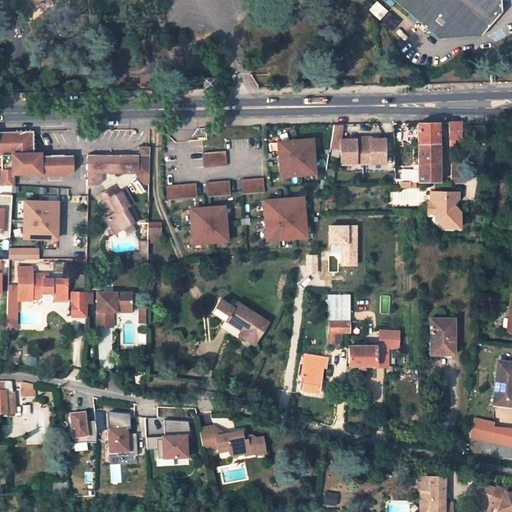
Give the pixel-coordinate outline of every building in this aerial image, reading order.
[(392,0),(438,39),(481,37),(502,12),(501,1),(501,0),(392,0)] [(205,89),(215,88),(215,77),(205,78),(205,89)] [(418,141),(418,144),(438,144),(438,138),(438,123),(433,123),(418,123),(418,133),(418,141)] [(438,138),(449,138),(449,123),(438,123),(438,138)] [(455,138),(460,138),(461,123),(456,123),(449,123),(449,138),(455,138)] [(333,125),(331,138),(330,148),(339,150),(341,138),(343,125),(333,125)] [(0,131),(0,154),(2,155),(1,165),(1,182),(1,185),(12,185),(12,173),(21,173),(21,169),(40,168),(40,173),(40,175),(67,174),(72,169),(73,155),(40,155),(40,153),(33,153),(33,146),(33,131),(0,131)] [(383,136),(341,138),(339,150),(340,164),(385,164),(383,136)] [(312,137),(277,141),(280,175),(315,172),(312,137)] [(439,177),(438,144),(418,144),(418,169),(418,181),(439,181),(439,177)] [(140,156),(89,154),(88,184),(97,184),(102,182),(102,172),(135,173),(143,184),(149,184),(150,147),(140,147),(140,156)] [(205,166),(227,164),(225,149),(203,151),(205,166)] [(456,162),(450,167),(451,172),(460,172),(460,166),(456,162)] [(418,169),(402,170),(402,182),(414,181),(418,181),(418,169)] [(460,172),(451,172),(451,181),(465,180),(465,172),(460,172)] [(243,193),(265,191),(263,176),(241,178),(243,193)] [(209,196),(231,194),(229,179),(207,181),(209,196)] [(171,200),(198,198),(196,182),(166,185),(168,204),(171,204),(171,200)] [(133,204),(125,189),(116,193),(113,187),(100,194),(103,202),(106,200),(113,214),(106,219),(111,229),(108,231),(111,235),(134,223),(126,208),(129,206),(133,204)] [(457,190),(430,191),(430,201),(437,208),(437,213),(437,219),(444,226),(453,226),(452,218),(461,218),(460,210),(453,202),(458,198),(457,190)] [(0,235),(9,236),(11,195),(4,194),(0,194),(0,235)] [(293,237),(293,227),(305,227),(302,196),(263,200),(267,239),(293,237)] [(56,201),(23,200),(23,237),(56,237),(56,201)] [(98,204),(106,219),(113,214),(106,200),(103,202),(98,204)] [(428,214),(437,213),(437,208),(430,201),(427,201),(428,214)] [(190,208),(193,242),(227,239),(224,205),(190,208)] [(126,208),(134,223),(137,221),(129,206),(126,208)] [(452,218),(453,226),(460,226),(461,218),(452,218)] [(148,222),(148,237),(161,237),(161,222),(148,222)] [(147,240),(139,240),(139,252),(139,259),(147,259),(147,242),(147,240)] [(39,259),(39,247),(9,247),(9,259),(39,259)] [(18,267),(18,300),(32,300),(32,298),(43,298),(43,296),(51,296),(51,300),(66,301),(66,279),(49,279),(49,274),(33,274),(33,267),(18,267)] [(85,317),(86,293),(72,293),(72,317),(85,317)] [(96,293),(96,328),(111,328),(111,313),(115,313),(115,309),(130,309),(130,293),(96,293)] [(328,295),(328,347),(339,347),(339,339),(341,339),(341,332),(348,332),(348,295),(328,295)] [(224,320),(241,331),(237,336),(253,345),(267,322),(236,302),(232,308),(219,300),(218,302),(211,313),(224,320)] [(7,312),(7,323),(12,323),(12,331),(16,329),(16,319),(7,312)] [(453,319),(429,319),(430,354),(450,354),(451,338),(453,338),(453,319)] [(241,331),(224,320),(219,328),(224,331),(236,338),(237,336),(241,331)] [(394,344),(385,344),(384,349),(387,348),(387,364),(394,364),(394,344)] [(375,365),(375,346),(364,346),(348,346),(348,365),(359,365),(365,365),(375,365)] [(303,354),(300,376),(302,376),(304,376),(304,380),(301,380),(300,389),(319,392),(319,390),(322,390),(323,381),(320,380),(322,367),(325,367),(326,358),(303,354)] [(511,405),(511,362),(497,361),(493,404),(511,405)] [(0,415),(15,415),(14,394),(12,394),(11,383),(11,382),(0,381),(0,415)] [(34,385),(20,384),(21,397),(34,396),(34,385)] [(86,442),(96,443),(96,430),(95,421),(84,422),(84,414),(70,415),(72,438),(86,437),(86,442)] [(127,448),(137,448),(136,435),(127,435),(127,432),(130,432),(129,418),(107,414),(109,455),(118,454),(128,454),(127,448)] [(474,417),(470,438),(511,446),(511,426),(494,423),(495,421),(474,417)] [(164,458),(164,429),(183,429),(183,421),(159,422),(160,438),(156,438),(156,439),(157,452),(158,458),(164,458)] [(224,434),(216,436),(213,426),(206,428),(199,429),(203,450),(218,447),(219,451),(229,450),(229,452),(236,454),(246,452),(251,450),(253,449),(253,448),(255,448),(256,454),(256,455),(266,453),(265,447),(263,445),(264,443),(262,437),(256,438),(251,435),(247,436),(242,437),(241,433),(239,431),(224,434)] [(213,426),(216,436),(224,434),(213,426)] [(164,429),(164,458),(181,456),(179,435),(184,435),(183,429),(164,429)] [(157,452),(156,439),(146,439),(147,452),(157,452)] [(137,456),(137,448),(127,448),(128,454),(118,454),(118,457),(137,456)] [(451,511),(452,507),(443,506),(444,477),(421,477),(418,511),(451,511)] [(482,485),(476,499),(489,504),(491,499),(495,490),(482,485)] [(495,490),(491,499),(498,501),(494,511),(496,511),(504,511),(505,511),(511,511),(511,494),(505,492),(505,491),(496,487),(495,490)] [(474,506),(487,511),(489,504),(476,499),(474,506)] [(489,504),(487,511),(489,511),(493,511),(494,511),(498,501),(491,499),(489,504)]
